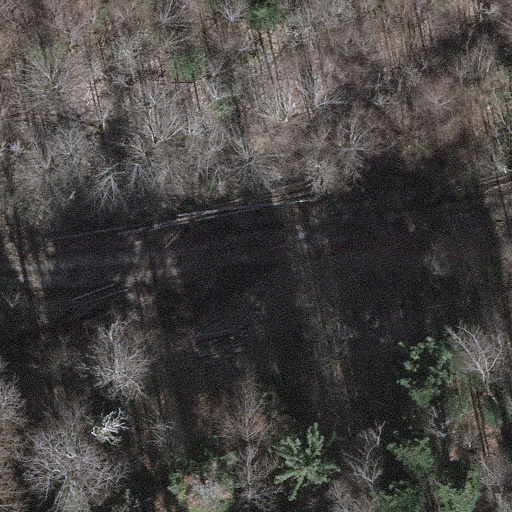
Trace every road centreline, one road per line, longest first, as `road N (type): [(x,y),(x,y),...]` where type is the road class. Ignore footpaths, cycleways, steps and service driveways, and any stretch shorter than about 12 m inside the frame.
road 1 (track): [(190,261),(511,195)]
road 2 (track): [(190,261),(0,267)]
